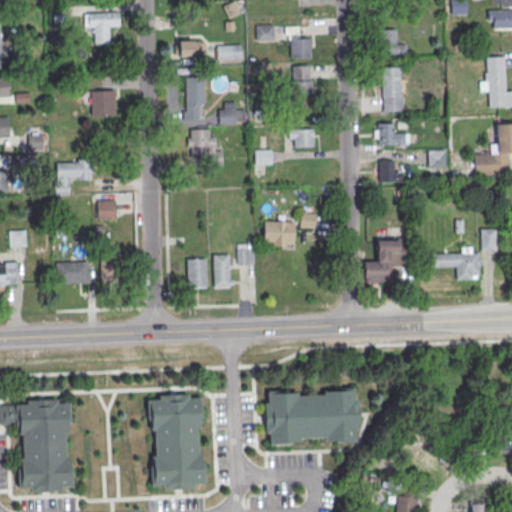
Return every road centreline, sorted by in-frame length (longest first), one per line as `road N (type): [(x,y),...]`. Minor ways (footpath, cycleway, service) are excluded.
road 1 (tertiary): [(511,316),(0,335)]
road 2 (residential): [(7,511),(234,502),(240,452),(228,328)]
road 3 (residential): [(141,0),(152,331)]
road 4 (residential): [(342,0),(347,324)]
